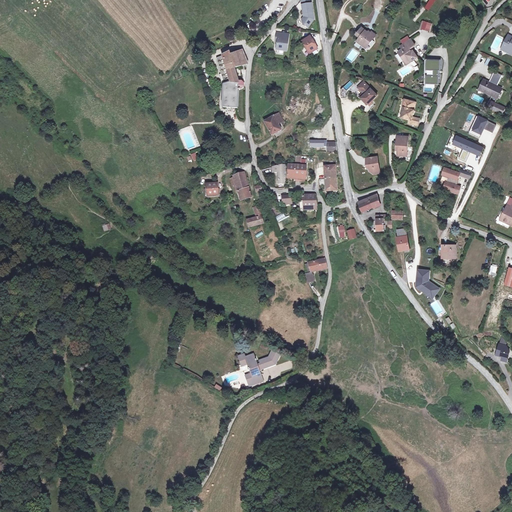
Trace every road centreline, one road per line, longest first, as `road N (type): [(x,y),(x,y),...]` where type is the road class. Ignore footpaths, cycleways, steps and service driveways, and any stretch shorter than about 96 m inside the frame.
road 1 (unclassified): [(298,0),(251,60),(249,126),(268,189),(313,186),(325,208)]
road 2 (tertiary): [(351,202),(425,314),(511,409)]
road 3 (residential): [(397,188),(505,0)]
road 4 (tertiary): [(320,0),(351,202)]
road 5 (residential): [(194,511),(237,410),(283,384)]
road 6 (unclassified): [(325,208),(330,273),(309,361)]
road 7 (residential): [(397,188),(511,245)]
